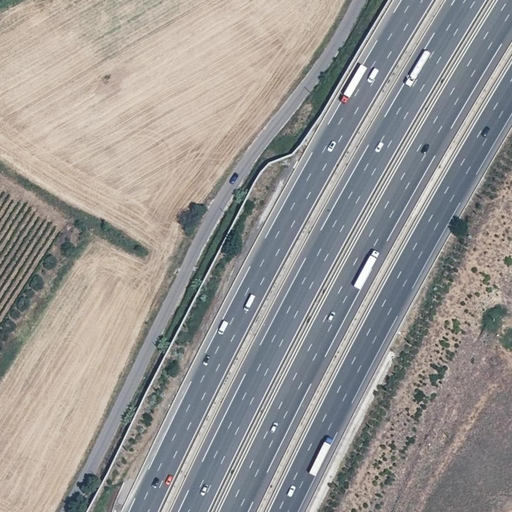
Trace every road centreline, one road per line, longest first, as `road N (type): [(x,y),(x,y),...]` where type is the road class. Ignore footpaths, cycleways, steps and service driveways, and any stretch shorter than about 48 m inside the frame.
road 1 (unclassified): [(353,0),(211,211),(65,511)]
road 2 (motorway): [(470,0),(323,252),(193,511)]
road 3 (motorway): [(234,511),(361,259),(511,1)]
road 4 (motorway): [(417,0),(254,286),(143,511)]
road 5 (motorway): [(283,511),(397,286),(511,87)]
